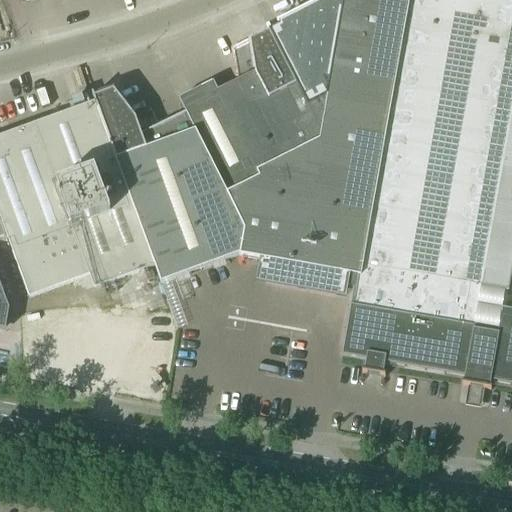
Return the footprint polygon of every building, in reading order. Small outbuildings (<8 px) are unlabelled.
[(105,100),(93,101),(94,104),(154,267),(161,286),(237,258),(260,262),(255,286),(345,302),(347,290),(355,291),(355,295),(352,309),(342,357),(366,361),(364,375),(382,378),(385,364),(469,379),(465,400),(479,402),(483,381),(511,386),(511,293),(507,293),(478,288),(511,96),(511,0),(407,0),(407,2),(398,0),(328,0),(302,13),(279,25),(276,26),(276,27),(278,29),(270,34),(268,31),(268,30),(265,32),(266,32),(267,35),(232,53),(245,78),(235,83),(215,94),(210,84),(176,101),(183,114),(139,136),(133,121),(127,123),(115,104),(105,100)] [(92,104),(0,139),(0,218),(30,299),(74,282),(77,290),(91,285),(93,290),(154,267),(92,104)] [(0,331),(5,333),(9,312),(0,290),(0,331)] [(123,336),(123,315),(74,313),(73,335),(123,336)] [(141,356),(141,363),(189,365),(190,340),(133,338),(132,356),(141,356)]
